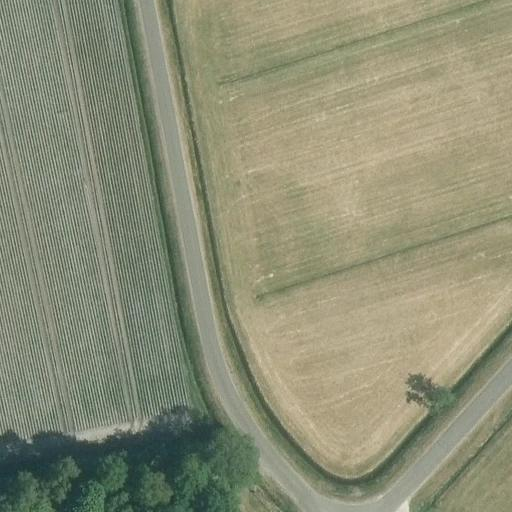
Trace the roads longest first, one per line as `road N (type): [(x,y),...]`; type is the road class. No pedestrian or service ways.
road 1 (unclassified): [(324,511),(268,460),(218,374),(146,0)]
road 2 (unclassified): [(381,511),(511,369)]
